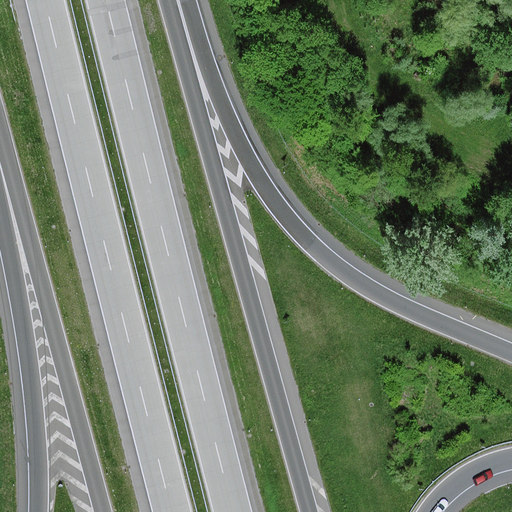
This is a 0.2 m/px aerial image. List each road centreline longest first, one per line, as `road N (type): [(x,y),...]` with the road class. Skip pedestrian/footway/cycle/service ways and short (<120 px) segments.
road 1 (motorway): [(310,511),(174,0)]
road 2 (motorway): [(45,0),(175,511)]
road 3 (motorway): [(234,511),(107,0)]
road 4 (motorway): [(511,356),(403,311),(295,232),(254,174),(181,0)]
road 5 (motorway): [(0,121),(102,511)]
road 6 (motorway): [(0,203),(26,352),(37,511)]
